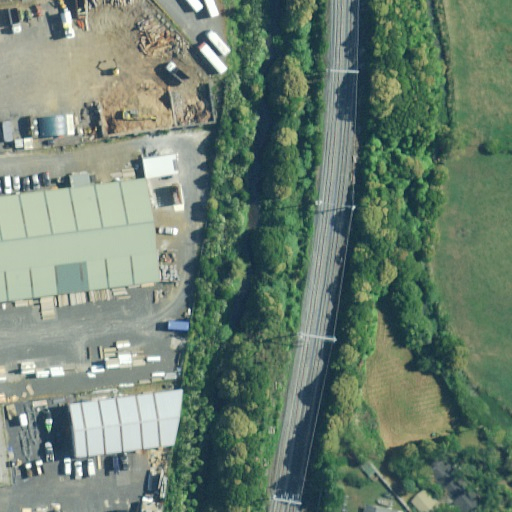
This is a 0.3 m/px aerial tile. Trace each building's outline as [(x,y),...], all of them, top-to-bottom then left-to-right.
[(134,174),(0,190),(0,297),(147,280),(134,174)] [(172,388),(61,402),(67,454),(165,442),(172,388)] [(52,409),(12,414),(15,437),(54,433),(52,409)] [(449,495),(442,501),(449,508),(454,502),(463,511),(486,511),(497,502),(450,453),(429,474),(449,495)] [(428,486),(413,501),(423,511),(452,511),(453,511),(449,508),(442,501),(428,486)]
